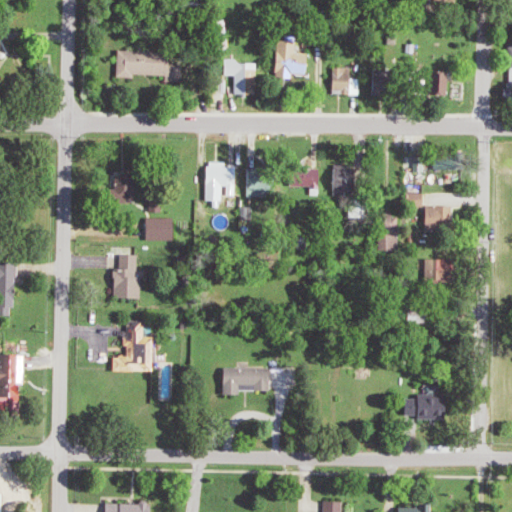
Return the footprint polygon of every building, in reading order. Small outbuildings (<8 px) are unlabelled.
[(0,50),(0,69),(9,70),(9,50),(0,50)] [(141,78),(143,51),(123,51),(122,77),(141,78)] [(212,163),(210,200),(228,201),(228,187),(242,188),(243,168),(232,167),(232,164),(212,163)] [(148,298),(148,270),(143,270),(143,255),(125,255),(125,271),(119,271),(119,298),(148,298)] [(119,372),(160,371),(159,337),(149,337),(149,325),(132,325),(132,335),(130,335),(130,356),(119,357),(119,372)] [(5,416),(23,416),(23,392),(30,392),(29,355),(7,355),(7,370),(5,370),(5,416)] [(246,396),(246,390),(275,391),(276,369),(231,367),(230,395),(246,396)] [(347,511),(348,502),(329,501),(328,511),(347,511)]
